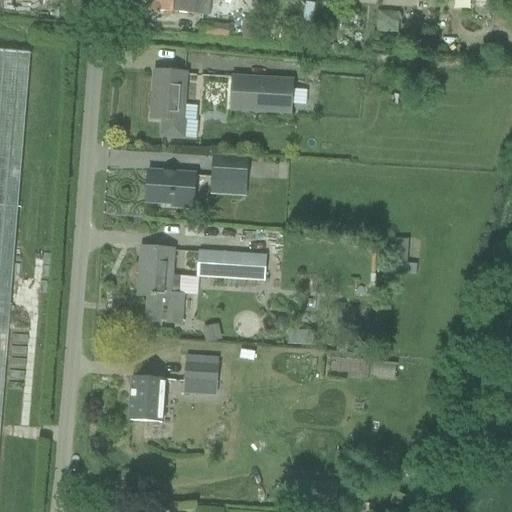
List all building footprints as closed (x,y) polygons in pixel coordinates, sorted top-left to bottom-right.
[(140,0),(139,13),(157,15),(158,11),(168,12),(173,12),(173,13),(195,15),(209,17),(210,0),(140,0)] [(229,26),(223,26),(201,24),(201,36),(228,38),(229,26)] [(246,41),(261,41),(261,26),(246,26),(246,41)] [(0,439),(30,55),(0,52),(0,439)] [(185,74),(154,71),(150,119),(162,120),(161,136),(182,138),(183,120),(181,120),(185,74)] [(294,82),(232,79),(229,112),(292,116),(294,82)] [(212,156),(210,182),(245,185),(247,158),(212,156)] [(194,210),(197,176),(146,172),(144,204),(170,206),(170,208),(194,210)] [(405,274),(407,242),(395,241),(393,273),(405,274)] [(179,297),(180,278),(171,278),(173,252),(141,250),(141,251),(144,251),(143,263),(140,262),(138,297),(147,298),(145,323),(167,325),(167,326),(181,327),(183,298),(179,297)] [(199,252),(197,278),(244,280),(263,281),(264,261),(239,260),(240,254),(199,252)] [(218,327),(203,330),(206,345),(221,341),(218,327)] [(217,381),(218,359),(185,357),(183,379),(217,381)] [(161,425),(164,381),(133,378),(129,422),(161,425)] [(319,415),(340,418),(343,391),(322,389),(319,415)] [(288,482),(286,502),(318,505),(320,485),(288,482)]
